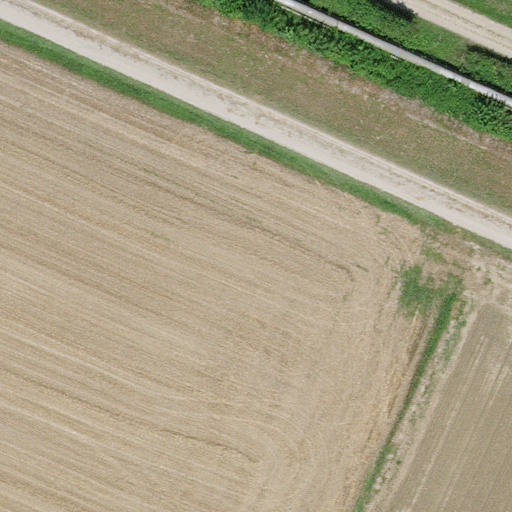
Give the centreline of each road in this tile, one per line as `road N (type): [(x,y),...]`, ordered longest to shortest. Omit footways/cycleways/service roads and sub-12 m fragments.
road 1 (track): [(0,6),(511,238)]
road 2 (track): [(385,0),(511,57)]
